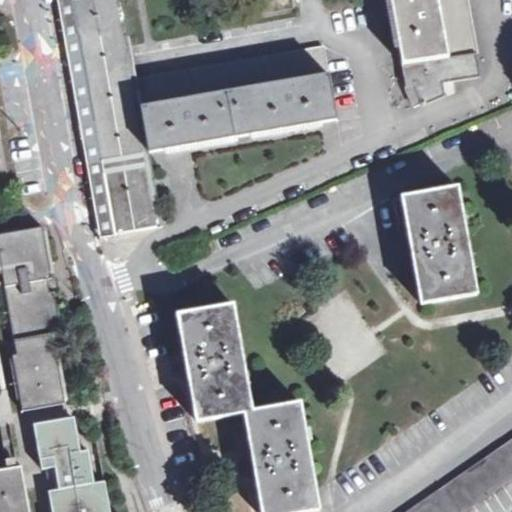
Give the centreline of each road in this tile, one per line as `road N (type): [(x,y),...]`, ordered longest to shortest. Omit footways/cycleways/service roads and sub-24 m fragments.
road 1 (residential): [(104,301),(511,133)]
road 2 (tertiary): [(29,0),(63,199),(104,301)]
road 3 (tertiary): [(104,301),(162,511)]
road 4 (residential): [(511,423),(383,511)]
